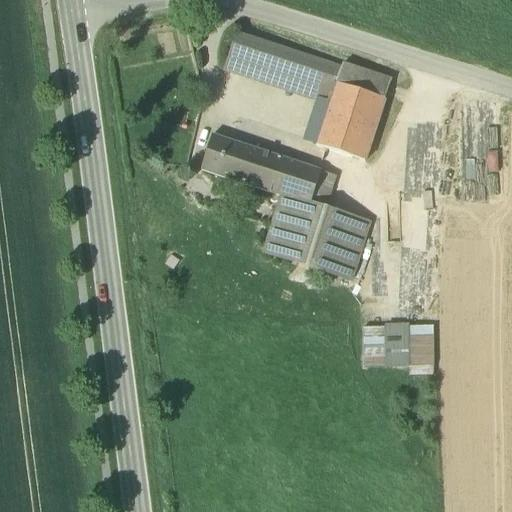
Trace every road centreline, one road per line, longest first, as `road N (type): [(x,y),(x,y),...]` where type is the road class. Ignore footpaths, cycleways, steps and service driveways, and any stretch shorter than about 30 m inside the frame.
road 1 (secondary): [(136,511),(71,0)]
road 2 (unclassified): [(216,0),(511,90)]
